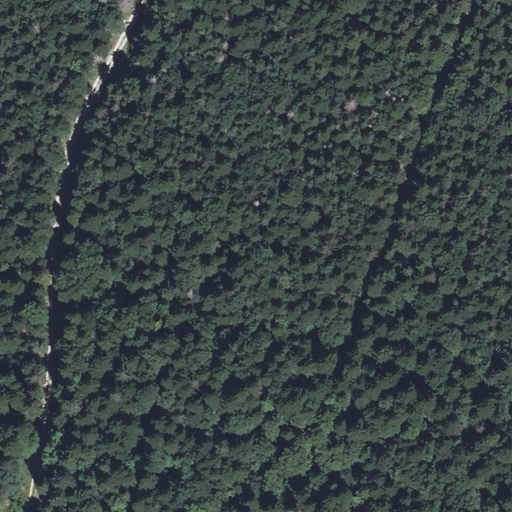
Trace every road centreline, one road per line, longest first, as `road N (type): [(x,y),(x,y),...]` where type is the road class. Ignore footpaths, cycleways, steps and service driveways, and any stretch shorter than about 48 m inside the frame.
road 1 (track): [(286,511),(483,0)]
road 2 (track): [(33,511),(70,156),(143,0)]
